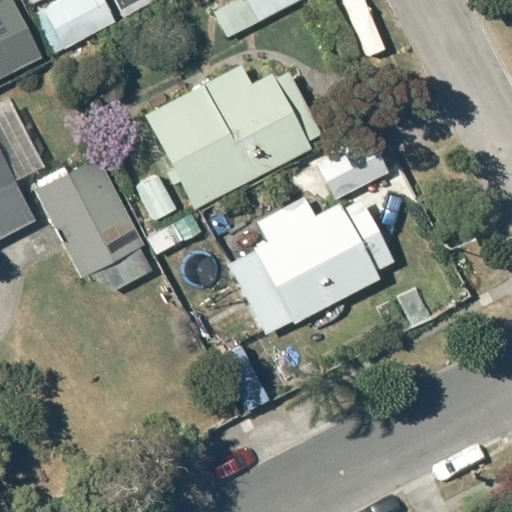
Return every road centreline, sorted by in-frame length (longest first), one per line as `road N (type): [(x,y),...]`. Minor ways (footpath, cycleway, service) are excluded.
road 1 (tertiary): [(268,511),(511,384)]
road 2 (residential): [(511,161),(430,0)]
